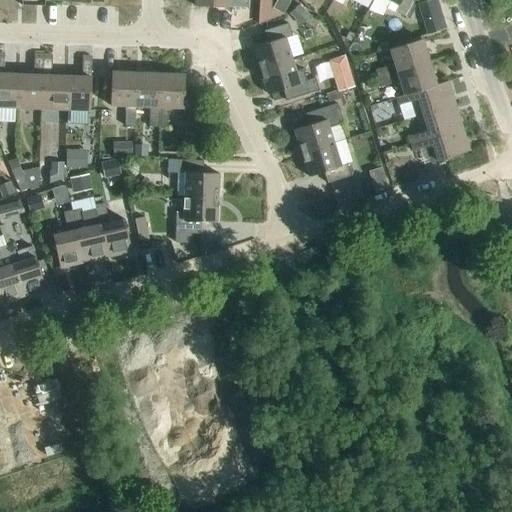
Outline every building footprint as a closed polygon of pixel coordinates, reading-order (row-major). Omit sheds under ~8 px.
[(194,0),(194,7),(248,9),(247,0),(194,0)] [(385,0),(397,6),(393,13),(405,19),(414,0),(385,0)] [(438,0),(432,0),(417,5),(426,35),(447,29),(438,0)] [(300,6),(290,15),(301,27),(310,18),(300,6)] [(260,72),(292,62),(285,39),(292,37),(288,25),(264,32),(267,44),(252,48),(260,72)] [(377,80),(428,64),(421,40),(389,50),(393,65),(374,71),(377,80)] [(0,108),(17,109),(18,75),(3,75),(4,55),(0,54),(0,108)] [(41,110),(43,56),(34,56),(33,76),(18,75),(17,109),(41,110)] [(65,111),(66,77),(51,77),(52,57),(43,56),(41,110),(65,111)] [(345,57),(329,62),(338,92),(354,87),(345,57)] [(66,77),(65,111),(89,112),(91,58),(82,58),(81,78),(66,77)] [(292,62),(260,72),(267,95),(282,90),(286,102),(319,92),(315,79),(306,82),(302,70),(295,72),(292,62)] [(435,86),(428,64),(377,80),(380,88),(399,82),(403,96),(435,86)] [(134,107),(135,74),(111,73),(109,107),(125,107),(124,127),(134,127),(134,107)] [(157,128),(159,75),(135,74),(134,107),(149,108),(148,128),(157,128)] [(159,75),(157,128),(166,128),(167,109),(183,109),(183,93),(184,75),(159,75)] [(416,118),(454,106),(447,82),(435,86),(403,96),(396,98),(398,106),(412,102),(416,118)] [(199,94),(183,93),(183,109),(182,119),(198,119),(199,94)] [(301,154),(333,144),(328,129),(343,125),(337,105),(305,115),(309,126),(293,131),(301,154)] [(410,145),(461,129),(454,106),(416,118),(421,133),(408,137),(410,145)] [(461,129),(410,145),(413,152),(426,148),(431,164),(469,152),(461,129)] [(131,157),(131,143),(112,144),(113,158),(131,157)] [(333,144),(301,154),(308,178),(323,173),(327,184),(351,177),(347,164),(340,166),(333,144)] [(144,146),(133,146),(133,157),(149,157),(149,149),(144,149),(144,146)] [(65,170),(86,169),(86,151),(64,151),(65,170)] [(30,190),(22,172),(20,168),(16,159),(7,163),(11,172),(21,194),(30,190)] [(167,166),(167,174),(184,174),(184,198),(217,199),(218,174),(202,174),(203,162),(168,160),(168,166),(167,166)] [(64,163),(51,163),(50,172),(49,172),(49,185),(63,180),(64,163)] [(381,166),(369,170),(376,193),(388,189),(381,166)] [(38,169),(22,172),(30,190),(36,187),(38,169)] [(89,175),(69,180),(73,195),(92,191),(89,175)] [(9,184),(0,188),(5,200),(14,196),(9,184)] [(39,195),(26,199),(30,213),(43,210),(39,195)] [(217,199),(184,198),(183,214),(175,213),(174,244),(191,245),(191,235),(200,235),(200,223),(216,223),(217,199)] [(0,208),(0,221),(24,215),(21,203),(0,208)] [(99,226),(107,258),(131,253),(123,220),(108,224),(104,204),(94,206),(95,211),(99,226)] [(99,226),(95,211),(81,215),(80,209),(71,211),(83,264),(107,258),(99,226)] [(59,269),(83,264),(71,211),(63,213),(67,233),(52,236),(59,269)] [(144,224),(135,226),(138,246),(148,244),(144,224)] [(5,247),(22,298),(45,290),(35,259),(20,263),(14,244),(5,247)] [(0,248),(0,304),(22,298),(5,247),(0,248)]
